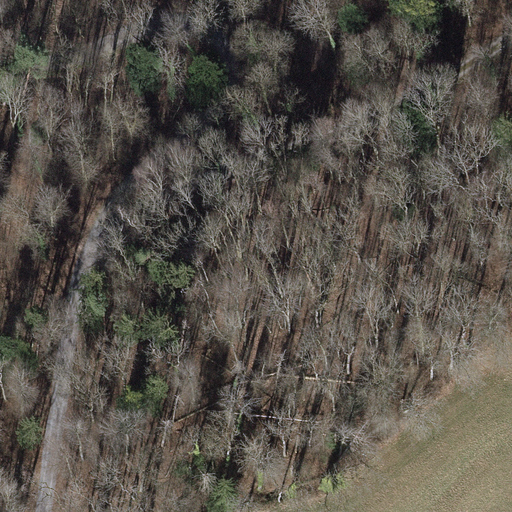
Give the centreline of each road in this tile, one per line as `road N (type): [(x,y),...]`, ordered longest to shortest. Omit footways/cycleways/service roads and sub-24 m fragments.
road 1 (track): [(43,511),(78,289),(98,239),(189,187),(395,113),(511,37)]
road 2 (track): [(0,66),(37,69),(160,25),(202,25),(225,51),(228,94),(205,129),(114,201),(98,239)]
